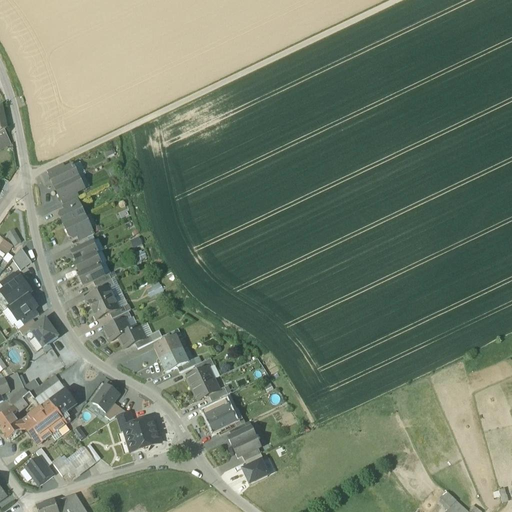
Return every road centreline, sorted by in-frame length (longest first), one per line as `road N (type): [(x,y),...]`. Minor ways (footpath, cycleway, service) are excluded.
road 1 (track): [(30,177),(405,0)]
road 2 (unclassified): [(31,187),(45,271),(71,338),(99,368),(161,401),(186,438)]
road 3 (residential): [(28,504),(166,465)]
road 4 (unclassified): [(0,53),(22,118),(31,187)]
